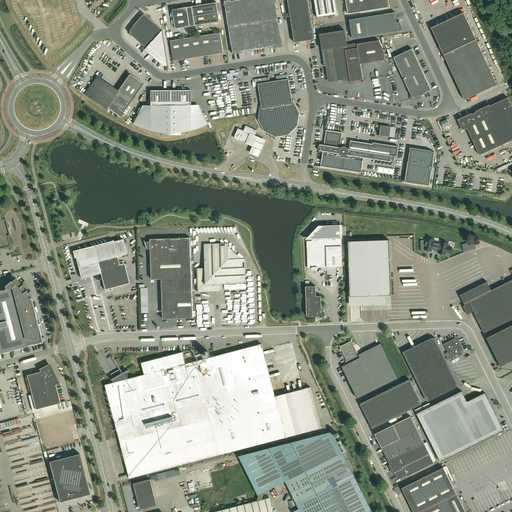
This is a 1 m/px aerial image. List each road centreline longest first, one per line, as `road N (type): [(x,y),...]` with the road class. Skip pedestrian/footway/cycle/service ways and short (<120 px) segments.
road 1 (unclassified): [(327,328),(108,336),(70,346)]
road 2 (primary): [(301,187),(159,162),(60,120)]
road 3 (unclassified): [(312,97),(297,59),(168,78),(118,33)]
road 4 (unclassified): [(511,417),(462,326),(327,328)]
road 5 (primary): [(511,234),(432,208),(301,187)]
road 6 (unclassified): [(399,511),(331,372),(327,328)]
road 7 (tertiary): [(70,346),(16,163)]
road 8 (tertiary): [(113,510),(70,346)]
road 9 (unclassified): [(446,104),(422,113),(312,97)]
